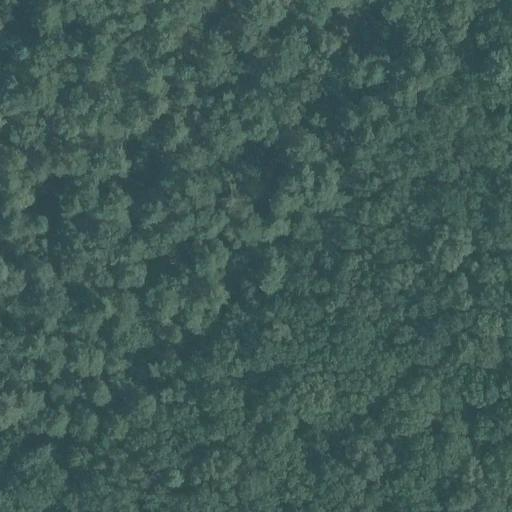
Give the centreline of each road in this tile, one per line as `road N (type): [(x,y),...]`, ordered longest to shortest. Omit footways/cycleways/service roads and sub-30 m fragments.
road 1 (track): [(0,424),(75,416),(157,366),(238,286),(248,255)]
road 2 (track): [(248,255),(284,135),(344,37)]
